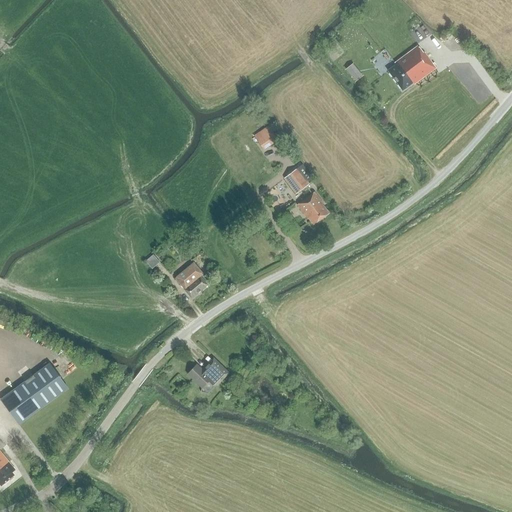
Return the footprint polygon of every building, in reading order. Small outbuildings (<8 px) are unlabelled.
[(424,25),(411,34),(418,45),(432,36),(424,25)] [(414,84),(435,68),(424,53),(423,54),(417,47),(395,64),(396,65),(388,71),(402,90),(412,83),(414,84)] [(459,78),(472,69),(463,57),(451,66),(459,78)] [(352,64),(346,69),(356,81),(362,76),(352,64)] [(278,140),(267,126),(253,136),(263,151),(278,140)] [(296,193),(308,184),(297,169),(285,179),(296,193)] [(314,224),(328,213),(322,205),(323,204),(314,192),(297,205),(308,219),(309,218),(314,224)] [(152,269),(160,263),(153,255),(145,261),(152,269)] [(275,264),(284,259),(282,255),(273,260),(275,264)] [(191,298),(208,285),(200,276),(202,274),(194,263),(175,278),(184,289),(191,298)] [(197,365),(187,374),(202,388),(201,392),(208,394),(217,384),(217,385),(223,379),(229,373),(217,362),(213,358),(202,370),(197,365)] [(0,399),(0,400),(18,425),(67,388),(48,363),(0,399)] [(245,398),(241,402),(245,406),(250,402),(245,398)] [(0,451),(0,484),(1,486),(14,475),(11,473),(15,470),(0,451)]
